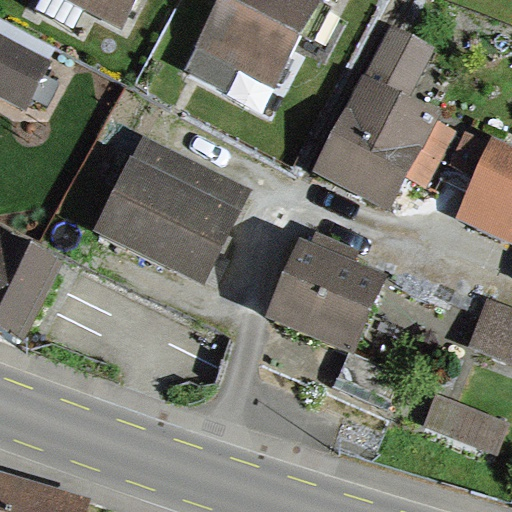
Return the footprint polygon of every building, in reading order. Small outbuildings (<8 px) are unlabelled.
[(63,0),(126,30),(140,0),(63,0)] [(326,0),(221,0),(198,48),(200,50),(187,74),(227,94),(239,72),(275,91),(326,0)] [(438,54),(391,28),(309,179),(389,223),(410,184),(429,194),(462,133),(410,105),(438,54)] [(0,42),(0,105),(25,118),(51,70),(0,42)] [(511,152),(467,133),(451,167),(480,180),(461,222),(511,244),(511,152)] [(250,192),(141,139),(94,235),(204,288),(250,192)] [(65,270),(0,236),(0,339),(22,351),(65,270)] [(388,285),(297,246),(264,324),(355,362),(388,285)] [(127,342),(212,385),(232,347),(82,270),(52,329),(117,362),(127,342)] [(511,367),(511,315),(485,305),(468,352),(511,367)] [(496,460),(507,431),(438,403),(426,432),(496,460)] [(89,511),(92,503),(0,477),(0,511),(89,511)]
